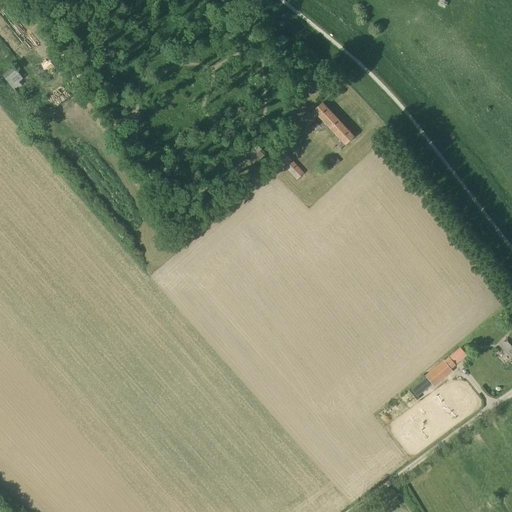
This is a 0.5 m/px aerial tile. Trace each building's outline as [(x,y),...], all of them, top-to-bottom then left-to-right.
[(320,118),(324,122),(331,114),(321,103),(313,111),(310,114),(316,120),(317,119),(319,120),(320,118)] [(324,122),(334,133),(342,126),(331,114),(324,122)] [(342,126),(334,133),(340,139),(335,143),(337,146),(340,149),(345,144),(352,137),(342,126)] [(256,145),(245,155),(254,165),(265,154),(256,145)] [(282,150),(275,157),(282,164),(289,158),(282,150)] [(327,162),(329,165),(332,162),(335,165),(338,162),(333,156),(327,162)] [(289,172),(296,166),(289,158),(282,164),(289,172)] [(303,174),(296,166),(289,172),(296,180),(303,174)] [(499,345),(511,358),(511,336),(510,335),(499,345)] [(448,358),(452,364),(465,353),(460,348),(448,358)] [(425,377),(433,386),(452,371),(444,361),(425,377)]
